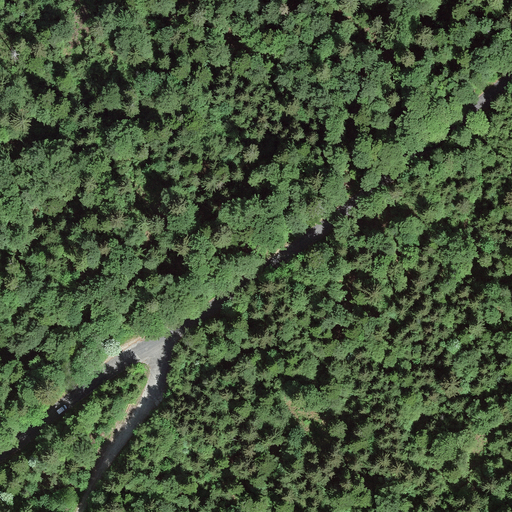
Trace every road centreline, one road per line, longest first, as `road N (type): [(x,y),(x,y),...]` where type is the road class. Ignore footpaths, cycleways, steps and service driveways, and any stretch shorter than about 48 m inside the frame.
road 1 (tertiary): [(511,77),(261,273),(119,363),(0,453)]
road 2 (track): [(162,338),(153,393),(79,511)]
